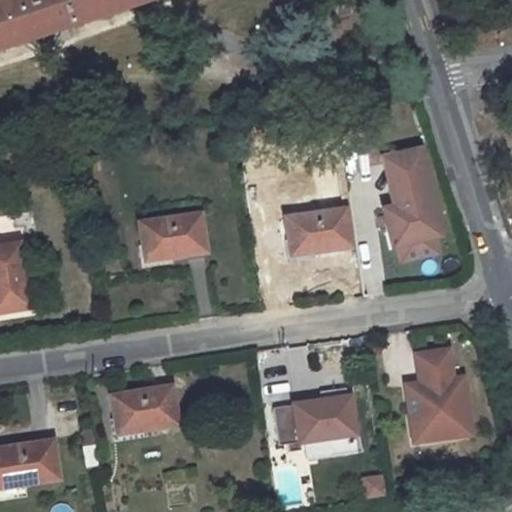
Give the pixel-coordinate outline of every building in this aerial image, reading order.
[(0,47),(146,0),(3,0),(0,1),(0,47)] [(378,206),(391,266),(443,255),(419,145),(376,154),(387,205),(378,206)] [(351,248),(345,209),(285,218),(291,256),(351,248)] [(204,253),(199,215),(139,224),(145,262),(204,253)] [(17,243),(0,245),(0,312),(27,309),(17,243)] [(416,354),(420,383),(407,400),(410,415),(426,427),(427,440),(456,436),(469,420),(462,377),(452,379),(448,350),(416,354)] [(420,383),(406,385),(407,400),(420,383)] [(169,386),(110,396),(116,435),(176,425),(169,386)] [(354,435),(348,397),(292,405),(298,443),(354,435)] [(426,427),(410,415),(414,442),(427,440),(426,427)] [(471,434),(469,420),(456,436),(471,434)] [(0,489),(24,485),(57,481),(50,442),(0,449),(0,489)] [(94,446),(83,448),(86,467),(97,465),(94,446)] [(378,475),(357,478),(359,499),(380,496),(378,475)] [(0,501),(26,497),(24,485),(0,489),(0,501)]
